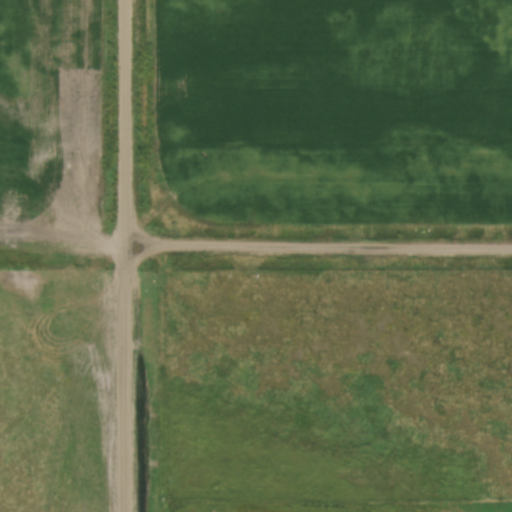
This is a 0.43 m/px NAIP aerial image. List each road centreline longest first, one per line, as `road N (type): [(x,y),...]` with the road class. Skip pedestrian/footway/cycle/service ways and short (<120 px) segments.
road 1 (residential): [(511,246),(127,246)]
road 2 (track): [(127,246),(125,0)]
